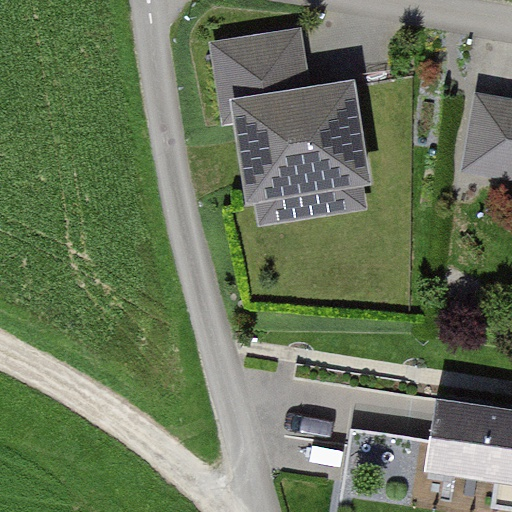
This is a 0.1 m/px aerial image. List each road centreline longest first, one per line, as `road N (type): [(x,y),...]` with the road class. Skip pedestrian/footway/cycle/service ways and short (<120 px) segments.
road 1 (residential): [(149,0),(194,260),(262,511)]
road 2 (track): [(0,348),(154,442),(211,491),(262,511)]
road 3 (residential): [(391,0),(511,20)]
